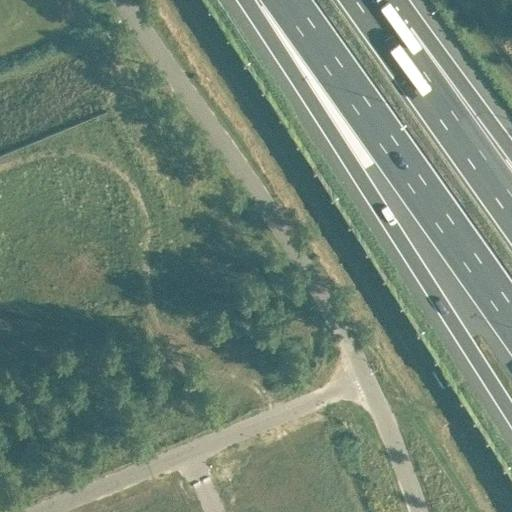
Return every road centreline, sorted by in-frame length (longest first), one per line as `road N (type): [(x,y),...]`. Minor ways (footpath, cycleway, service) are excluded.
road 1 (motorway): [(271,0),(356,171),(511,391)]
road 2 (unclassified): [(365,378),(319,285),(123,0)]
road 3 (motorway): [(285,0),(511,317)]
road 4 (motorway): [(511,209),(393,40)]
road 5 (unclassified): [(187,452),(365,378)]
road 6 (motorway): [(511,159),(393,40)]
road 7 (unclassified): [(42,511),(187,452)]
road 8 (unclassified): [(414,511),(365,378)]
